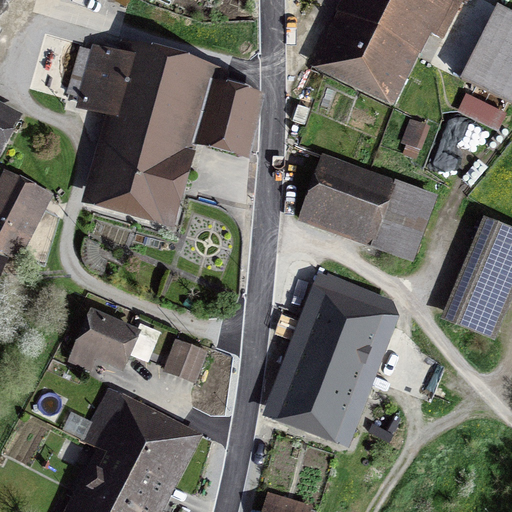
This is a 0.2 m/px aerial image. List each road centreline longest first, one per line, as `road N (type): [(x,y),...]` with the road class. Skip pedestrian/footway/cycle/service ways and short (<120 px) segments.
road 1 (track): [(255,337),(218,336),(76,284),(64,247),(87,149),(74,130),(21,103),(9,78),(22,33),(60,23),(272,71)]
road 2 (unclassified): [(273,0),(255,337),(225,511)]
